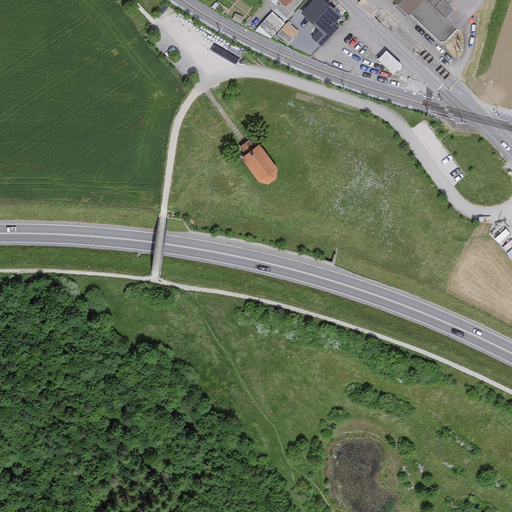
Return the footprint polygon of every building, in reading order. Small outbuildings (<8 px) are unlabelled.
[(343,17),(323,0),(316,0),(303,14),(327,35),(343,17)] [(396,0),(441,41),(449,41),(485,2),(482,0),(396,0)] [(272,13),(256,32),(271,39),(284,24),(272,13)] [(299,32),(288,23),(278,35),(288,44),(299,32)] [(403,67),(388,52),(379,60),(394,75),(403,67)] [(280,167),(262,146),(247,159),(263,181),(273,184),(282,178),(280,167)]
